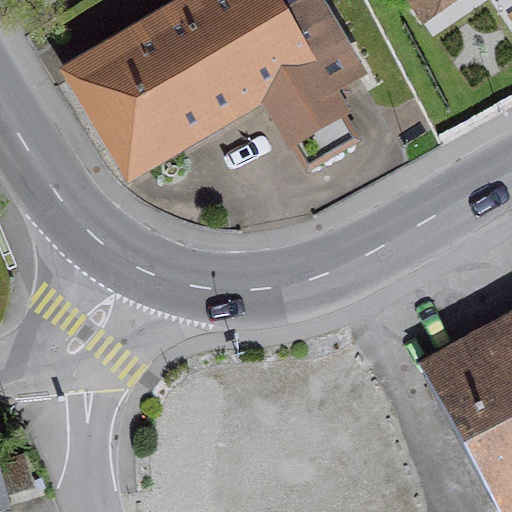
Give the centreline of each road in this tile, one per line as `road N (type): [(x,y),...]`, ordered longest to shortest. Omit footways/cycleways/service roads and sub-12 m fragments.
road 1 (secondary): [(129,262),(193,285),(285,285),(351,263),(511,171)]
road 2 (secondary): [(0,101),(75,215),(129,262)]
road 3 (residential): [(129,262),(87,330),(53,353),(0,366)]
